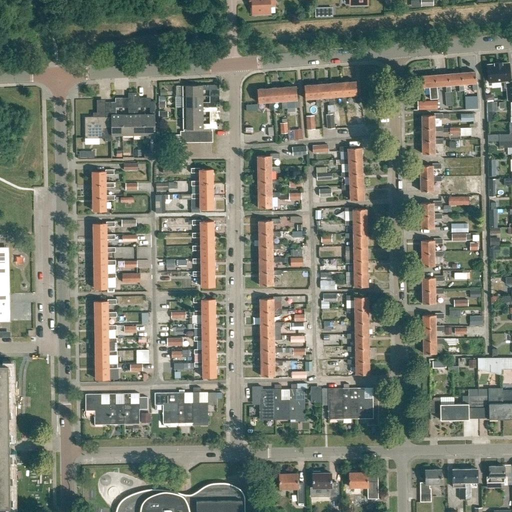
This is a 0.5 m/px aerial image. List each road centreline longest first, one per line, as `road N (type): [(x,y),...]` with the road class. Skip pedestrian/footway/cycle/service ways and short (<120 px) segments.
road 1 (residential): [(401,451),(393,52)]
road 2 (residential): [(236,448),(232,67)]
road 3 (unclassified): [(66,451),(60,74)]
road 4 (tertiary): [(60,74),(232,67)]
road 5 (residential): [(66,451),(236,448)]
road 6 (residential): [(401,451),(236,448)]
road 7 (tertiary): [(232,67),(393,52)]
